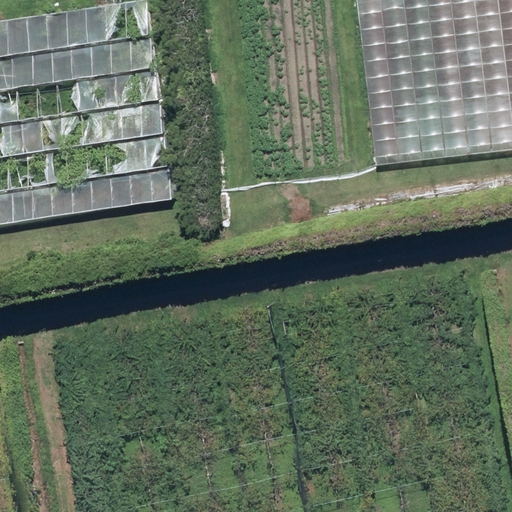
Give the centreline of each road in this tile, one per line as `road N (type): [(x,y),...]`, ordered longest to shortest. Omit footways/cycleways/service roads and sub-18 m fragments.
road 1 (track): [(69,511),(48,377),(511,293)]
road 2 (track): [(491,296),(511,420)]
